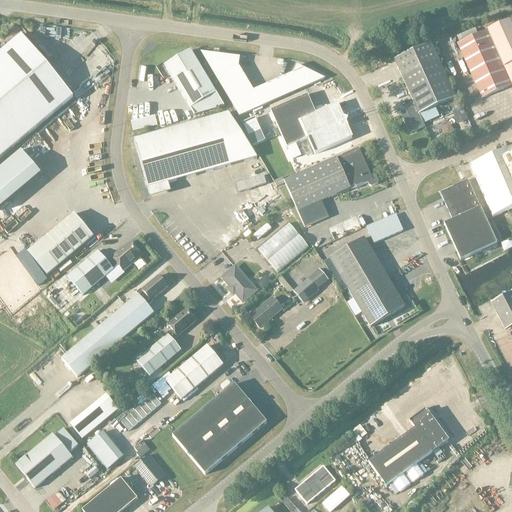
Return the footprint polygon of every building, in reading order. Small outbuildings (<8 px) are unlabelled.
[(486,31),(456,45),(481,100),(511,86),(511,87),(511,28),(509,21),(486,31)] [(50,68),(23,37),(22,38),(21,37),(0,53),(0,158),(72,98),(48,70),(50,68)] [(394,61),(402,79),(414,107),(405,111),(413,127),(422,123),(419,115),(455,99),(430,44),(394,61)] [(215,94),(190,51),(164,67),(190,110),(194,116),(223,107),(215,94)] [(238,117),(324,80),(296,67),(293,74),(253,92),(238,67),(239,59),(200,53),(238,117)] [(279,134),(257,143),(271,171),(304,158),(297,143),(313,136),(317,144),(326,140),(307,96),(270,112),(279,134)] [(467,120),(462,107),(456,110),(461,123),(467,120)] [(328,117),(331,124),(348,117),(344,109),(328,117)] [(228,114),(133,141),(149,196),(169,190),(167,184),(256,159),(228,114)] [(154,117),(130,122),(133,132),(156,126),(154,117)] [(284,184),(297,213),(304,228),(328,217),(321,202),(349,189),(355,186),(356,189),(367,184),(369,187),(371,187),(377,184),(378,182),(375,176),(373,175),(370,176),(358,149),(341,156),(342,157),(336,159),(284,182),(282,178),(273,182),(276,188),(284,184)] [(33,150),(28,153),(49,179),(54,175),(33,150)] [(492,218),(511,209),(511,155),(511,156),(509,150),(470,167),(492,218)] [(0,169),(0,208),(40,176),(20,152),(0,169)] [(439,194),(452,222),(443,226),(460,262),(496,245),(467,181),(439,194)] [(13,233),(39,210),(33,203),(7,227),(13,233)] [(73,215),(27,254),(46,277),(93,238),(73,215)] [(366,228),(373,245),(402,232),(395,215),(366,228)] [(276,271),(305,247),(288,226),(259,250),(276,271)] [(363,239),(329,260),(370,328),(404,308),(363,239)] [(97,252),(67,278),(82,297),(113,271),(118,266),(123,272),(141,257),(129,243),(111,258),(112,260),(107,264),(97,252)] [(137,284),(139,288),(157,277),(150,266),(137,274),(141,281),(137,284)] [(235,268),(222,279),(242,303),(255,292),(235,268)] [(317,290),(327,281),(318,270),(307,279),(292,292),(303,305),(318,291),(317,290)] [(137,296),(61,360),(76,378),(153,314),(147,307),(152,303),(151,302),(167,288),(158,277),(142,291),(140,289),(135,293),(137,296)] [(511,292),(491,304),(505,331),(511,326),(511,292)] [(255,310),(248,316),(259,329),(282,310),(272,299),(256,312),(255,310)] [(167,336),(136,362),(149,378),(180,352),(171,342),(177,337),(195,322),(186,310),(167,326),(172,332),(167,336)] [(206,347),(164,382),(181,402),(222,366),(206,347)] [(228,362),(233,368),(240,363),(236,357),(228,362)] [(30,371),(26,376),(34,385),(39,380),(30,371)] [(233,385),(172,437),(204,476),(266,424),(233,385)] [(152,396),(120,423),(128,432),(160,405),(152,396)] [(106,397),(71,427),(82,440),(117,410),(106,397)] [(414,429),(367,463),(385,487),(448,442),(424,409),(408,421),(414,429)] [(496,418),(500,426),(505,423),(502,416),(496,418)] [(156,423),(140,438),(145,442),(161,428),(156,423)] [(351,432),(362,435),(364,429),(353,426),(351,432)] [(15,466),(34,489),(71,459),(68,455),(77,447),(63,429),(53,437),(52,435),(15,466)] [(87,446),(107,471),(123,458),(102,433),(87,446)] [(349,453),(341,457),(348,469),(355,464),(349,453)] [(148,456),(136,467),(152,487),(165,476),(148,456)] [(93,464),(83,470),(87,476),(97,469),(93,464)] [(334,482),(322,467),(293,491),(306,506),(334,482)] [(121,511),(136,500),(120,480),(81,511),(121,511)] [(372,499),(375,504),(384,499),(381,494),(372,499)] [(284,505),(290,511),(297,511),(288,501),(284,505)]
